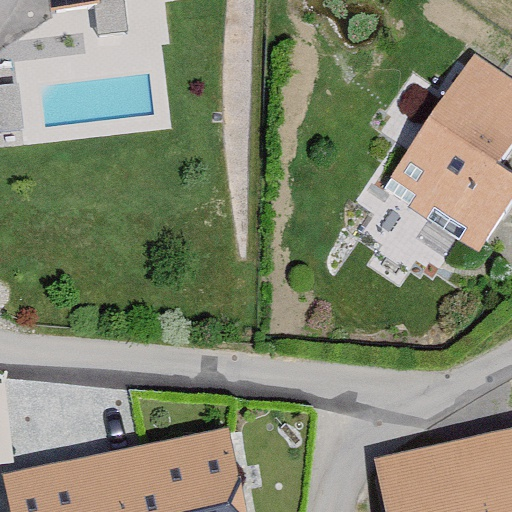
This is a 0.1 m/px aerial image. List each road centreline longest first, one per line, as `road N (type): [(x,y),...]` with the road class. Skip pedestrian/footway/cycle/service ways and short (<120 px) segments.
road 1 (residential): [(0,341),(319,387),(359,429)]
road 2 (unclassified): [(511,359),(439,400),(359,429)]
